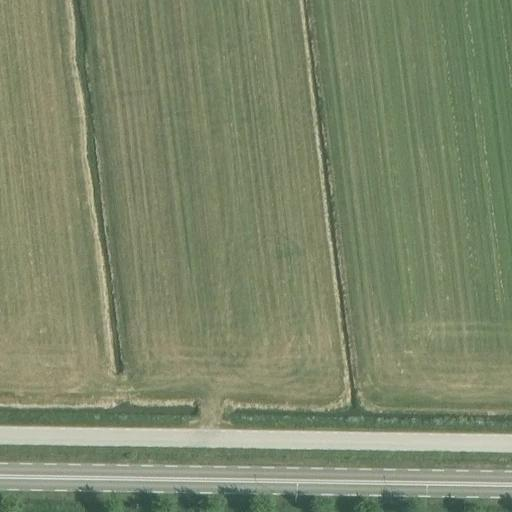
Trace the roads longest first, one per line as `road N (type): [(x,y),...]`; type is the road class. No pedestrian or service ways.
road 1 (primary): [(511,489),(0,478)]
road 2 (unclassified): [(0,434),(511,443)]
